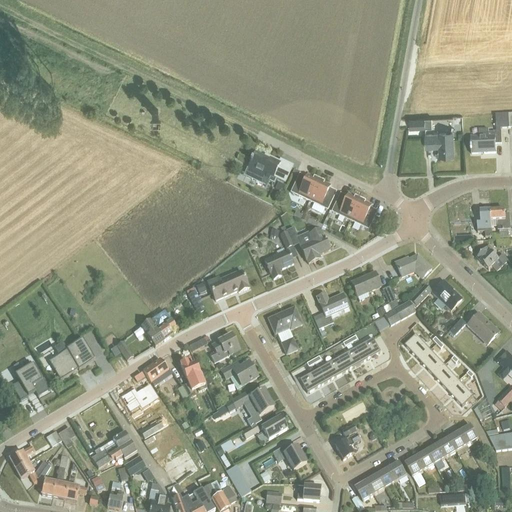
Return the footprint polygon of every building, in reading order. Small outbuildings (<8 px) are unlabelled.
[(509,129),(508,115),(495,115),(496,129),(509,129)] [(432,128),(432,118),(410,119),(410,129),(432,128)] [(496,145),(502,145),(501,132),(494,133),(494,138),(488,138),(488,131),(478,131),(478,138),(471,138),(472,154),(496,153),(496,145)] [(441,156),(454,155),(453,132),(440,133),(440,134),(426,134),(426,148),(440,148),(441,156)] [(251,164),(248,170),(254,173),(251,179),(265,186),(265,188),(266,188),(266,187),(268,183),(274,185),(274,186),(277,179),(285,183),(291,169),(271,159),(270,160),(271,160),(270,162),(255,155),(252,161),(251,160),(250,163),(251,164)] [(292,192),(291,194),(309,202),(314,192),(319,182),(307,177),(306,179),(300,176),(292,192)] [(314,192),(309,202),(327,211),(336,193),(334,192),(329,190),(330,188),(319,182),(314,192)] [(286,187),(278,183),(275,190),(280,192),(281,189),(284,190),(286,187)] [(340,195),(332,213),(350,222),(360,202),(348,196),(347,198),(340,195)] [(299,212),(301,201),(295,199),(293,210),(299,212)] [(360,202),(350,222),(368,231),(377,213),(371,210),(370,209),(371,207),(360,202)] [(309,205),(307,210),(318,215),(320,209),(309,205)] [(511,231),(510,214),(506,214),(505,211),(491,212),(492,222),(498,222),(499,231),(500,231),(500,235),(493,235),(492,235),(493,239),(493,242),(497,242),(509,242),(509,240),(509,231),(511,231)] [(492,235),(492,222),(491,212),(490,212),(480,212),(481,220),(481,224),(479,224),(477,225),(478,229),(478,234),(482,234),(485,234),(485,236),(485,239),(493,239),(492,235)] [(308,218),(306,223),(321,230),(323,226),(308,218)] [(293,247),(288,234),(287,232),(285,227),(281,229),(284,235),(281,237),(287,250),(293,247)] [(294,229),(287,232),(288,234),(293,247),(294,247),(299,245),(307,262),(309,265),(321,260),(320,256),(330,252),(324,238),(320,230),(309,236),(308,233),(298,238),(294,229)] [(279,232),(272,230),(270,237),(278,239),(279,232)] [(504,257),(499,261),(492,253),(494,251),(489,247),(480,256),(484,260),(481,263),(489,271),(492,268),(497,273),(509,262),(504,257)] [(279,272),(294,266),(288,252),(265,262),(271,276),(274,281),(282,277),(279,272)] [(422,281),(425,277),(431,270),(421,260),(419,262),(414,258),(408,261),(408,259),(396,264),(402,278),(414,273),(422,281)] [(219,279),(208,284),(216,302),(238,292),(239,294),(249,289),(245,279),(246,277),(245,274),(243,274),(242,272),(220,282),(219,279)] [(369,299),(367,295),(382,288),(375,274),(351,284),(358,299),(359,303),(369,299)] [(451,312),(462,301),(449,288),(450,287),(444,282),(432,295),(451,312)] [(202,285),(196,287),(199,294),(206,292),(202,285)] [(416,308),(431,293),(425,287),(410,302),(416,308)] [(395,311),(399,309),(390,288),(383,291),(392,313),(395,311)] [(206,311),(196,293),(193,289),(187,293),(189,297),(198,315),(206,311)] [(330,317),(349,309),(343,296),(328,302),(325,295),(317,299),(324,315),(314,319),(319,331),(333,325),(330,317)] [(409,303),(399,309),(395,311),(401,322),(416,313),(409,303)] [(295,309),(268,321),(275,337),(278,335),(289,331),(290,330),(291,332),(302,326),(295,309)] [(379,319),(386,316),(383,310),(377,313),(379,319)] [(395,311),(392,313),(385,317),(385,318),(390,327),(391,328),(401,322),(395,311)] [(154,321),(151,323),(165,342),(174,336),(173,335),(176,332),(176,331),(177,330),(165,313),(154,321)] [(488,346),(498,334),(478,315),(467,327),(488,346)] [(385,318),(375,324),(377,328),(380,333),(390,327),(385,318)] [(454,338),(466,326),(461,321),(449,333),(454,338)] [(165,342),(151,323),(150,322),(142,329),(148,337),(147,337),(155,349),(164,343),(165,342)] [(430,352),(415,336),(404,347),(419,362),(430,352)] [(215,365),(240,351),(232,337),(212,347),(215,353),(210,355),(215,365)] [(298,351),(293,340),(282,345),(281,345),(286,356),(287,356),(298,351)] [(373,340),(354,350),(362,364),(380,354),(373,340)] [(88,353),(89,353),(82,342),(82,343),(79,344),(67,351),(66,351),(67,352),(59,357),(60,360),(50,366),(60,382),(75,373),(74,371),(77,369),(79,372),(95,362),(94,360),(93,361),(88,353)] [(117,348),(127,363),(133,359),(124,344),(117,348)] [(197,344),(190,348),(193,353),(200,350),(197,344)] [(58,346),(51,350),(55,356),(62,352),(58,346)] [(354,350),(336,361),(344,374),(362,364),(354,350)] [(444,367),(430,352),(419,362),(433,378),(444,367)] [(511,358),(507,354),(499,363),(505,370),(499,376),(504,380),(511,371),(511,358)] [(161,361),(143,373),(154,388),(172,376),(161,361)] [(336,361),(318,371),(326,384),(344,374),(336,361)] [(184,364),(180,366),(184,375),(187,382),(189,388),(192,393),(198,390),(199,392),(200,394),(203,392),(207,391),(205,388),(201,378),(195,365),(193,366),(189,368),(187,363),(184,364)] [(237,391),(243,387),(257,379),(249,364),(240,369),(236,364),(222,372),(227,380),(230,379),(237,391)] [(13,387),(12,388),(21,403),(28,398),(29,398),(22,387),(29,383),(35,394),(38,398),(39,398),(38,396),(48,390),(49,392),(50,391),(44,380),(42,381),(40,377),(41,376),(35,365),(20,374),(15,377),(19,384),(13,387)] [(459,382),(444,367),(433,378),(447,393),(459,382)] [(318,371),(299,381),(307,395),(326,384),(318,371)] [(134,387),(142,382),(138,375),(129,380),(134,387)] [(473,398),(459,382),(447,393),(462,409),(473,398)] [(194,394),(189,385),(186,386),(183,388),(190,400),(196,397),(194,394)] [(511,401),(511,387),(498,402),(499,403),(497,404),(504,411),(511,401)] [(178,389),(173,392),(180,402),(184,399),(178,389)] [(134,391),(121,399),(130,415),(140,408),(142,411),(153,405),(143,390),(137,394),(134,391)] [(218,413),(212,417),(215,421),(220,418),(221,418),(229,413),(229,414),(236,410),(245,405),(253,419),(249,422),(253,428),(255,426),(262,422),(259,417),(261,417),(274,408),(264,391),(250,399),(248,400),(245,395),(231,403),(225,407),(217,412),(218,413)] [(477,409),(474,412),(480,422),(483,420),(477,409)] [(269,442),(288,431),(280,418),(262,429),(269,442)] [(509,422),(502,424),(504,432),(511,430),(509,422)] [(182,426),(185,431),(190,428),(186,423),(182,426)] [(253,428),(242,434),(243,434),(246,440),(259,433),(255,426),(253,428)] [(346,439),(357,433),(353,427),(343,433),(346,439)] [(460,435),(468,447),(479,441),(472,428),(460,435)] [(70,429),(59,436),(65,446),(69,444),(70,444),(72,442),(71,440),(75,438),(70,429)] [(239,433),(226,439),(229,445),(241,439),(239,433)] [(56,434),(51,437),(57,446),(59,445),(62,443),(56,434)] [(96,466),(131,444),(125,435),(100,450),(95,453),(98,457),(93,460),(96,466)] [(357,444),(361,441),(357,435),(350,439),(335,448),(344,462),(354,456),(350,449),(354,446),(355,448),(358,446),(357,444)] [(468,447),(460,435),(450,441),(457,453),(468,447)] [(509,452),(507,436),(501,437),(504,453),(509,452)] [(52,449),(57,446),(51,437),(46,440),(52,449)] [(504,453),(501,437),(490,439),(498,454),(504,453)] [(450,441),(439,447),(446,460),(457,453),(450,441)] [(208,450),(203,443),(197,446),(201,454),(208,450)] [(137,454),(131,444),(96,466),(99,470),(115,460),(117,463),(123,458),(125,461),(137,454)] [(294,472),(307,464),(297,448),(289,453),(285,447),(273,454),(278,464),(286,459),(294,472)] [(439,447),(428,454),(435,466),(438,471),(445,467),(442,462),(446,460),(439,447)] [(16,471),(29,464),(25,457),(34,452),(32,449),(10,461),(16,471)] [(220,458),(224,456),(220,449),(216,452),(220,458)] [(183,450),(172,457),(180,470),(184,477),(196,470),(185,452),(183,450)] [(484,450),(479,453),(484,462),(490,458),(484,450)] [(200,455),(206,467),(212,464),(207,452),(200,455)] [(428,454),(417,460),(425,473),(435,466),(428,454)] [(224,456),(220,458),(227,469),(230,467),(224,456)] [(57,484),(54,499),(66,501),(69,486),(61,485),(66,458),(62,457),(57,484)] [(258,462),(260,467),(271,463),(269,458),(258,462)] [(425,473),(417,460),(406,467),(413,479),(425,473)] [(36,476),(29,464),(16,471),(21,481),(29,477),(34,485),(38,480),(48,466),(49,466),(45,463),(36,476)] [(400,465),(389,472),(396,484),(407,478),(400,465)] [(51,468),(48,466),(38,480),(34,485),(44,487),(42,496),(54,499),(57,484),(43,481),(51,468)] [(127,466),(124,468),(130,478),(134,476),(127,466)] [(236,467),(227,473),(230,478),(239,472),(236,467)] [(128,481),(124,469),(118,471),(121,483),(128,481)] [(502,469),(503,491),(511,492),(511,470),(502,469)] [(149,471),(143,475),(148,483),(154,480),(149,471)] [(239,472),(230,478),(233,483),(242,477),(239,472)] [(396,484),(389,472),(378,478),(385,491),(396,484)] [(260,477),(264,484),(270,481),(266,474),(260,477)] [(245,483),(242,477),(233,483),(236,488),(245,483)] [(95,488),(101,485),(98,478),(92,482),(95,488)] [(385,491),(378,478),(367,484),(374,497),(385,491)] [(211,485),(202,490),(209,503),(212,501),(218,511),(224,511),(231,508),(229,506),(237,501),(229,487),(221,492),(216,483),(211,485)] [(245,483),(236,488),(239,494),(248,488),(245,483)] [(374,497),(367,484),(356,490),(363,503),(374,497)] [(153,485),(152,491),(149,503),(153,503),(150,511),(172,511),(171,507),(169,502),(164,494),(160,487),(153,485)] [(88,490),(69,486),(66,501),(77,503),(79,494),(86,496),(88,490)] [(248,488),(239,494),(242,499),(252,493),(248,488)] [(319,504),(320,490),(304,488),(303,496),(298,496),(297,502),(319,504)] [(184,495),(180,498),(188,511),(215,511),(209,503),(202,490),(187,499),(184,495)] [(110,499),(108,510),(119,511),(120,511),(123,499),(124,499),(125,494),(119,493),(118,497),(111,495),(110,499)] [(280,506),(281,496),(267,494),(266,504),(280,506)] [(440,499),(441,507),(466,505),(465,497),(440,499)] [(188,511),(180,498),(172,501),(176,511),(188,511)] [(358,498),(353,502),(359,511),(363,511),(365,511),(358,498)] [(97,507),(99,500),(91,499),(90,506),(97,507)] [(496,499),(496,507),(500,507),(505,508),(506,500),(501,500),(496,499)]
